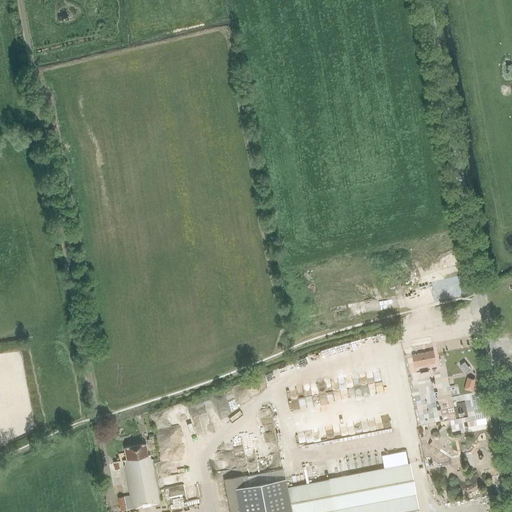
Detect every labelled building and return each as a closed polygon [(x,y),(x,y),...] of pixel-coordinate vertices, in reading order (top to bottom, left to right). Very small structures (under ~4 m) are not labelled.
[(433,350),(412,354),(414,367),(436,363),(433,350)] [(474,391),(477,378),(468,376),(465,388),(474,391)] [(300,398),(301,407),(314,405),(312,396),(300,398)] [(161,502),(151,455),(147,455),(145,443),(124,447),(127,461),(123,461),(132,508),(161,502)] [(121,465),(119,465),(118,461),(113,462),(114,470),(122,469),(121,465)] [(418,511),(409,463),(379,469),(286,487),(284,478),(243,486),(241,476),(223,479),(229,511),(418,511)] [(120,511),(126,510),(124,497),(117,498),(120,511)]
